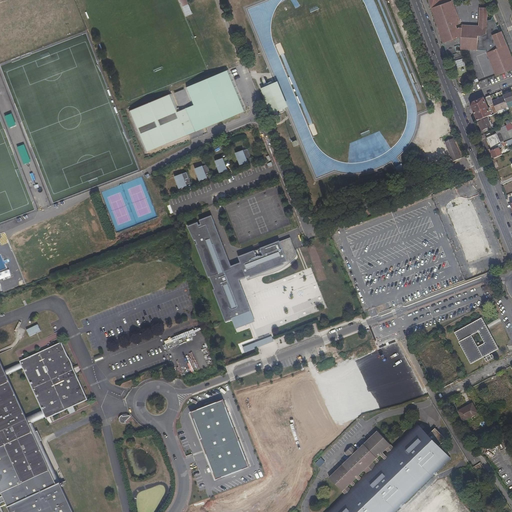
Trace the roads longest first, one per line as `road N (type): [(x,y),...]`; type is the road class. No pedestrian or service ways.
road 1 (unclassified): [(511,282),(487,277),(171,392)]
road 2 (tertiary): [(454,104),(511,246)]
